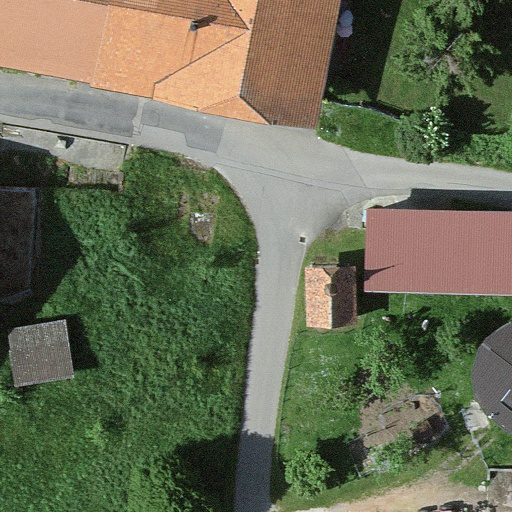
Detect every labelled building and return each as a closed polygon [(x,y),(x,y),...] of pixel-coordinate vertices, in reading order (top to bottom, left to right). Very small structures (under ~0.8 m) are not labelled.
[(0,0),(0,69),(321,128),(344,0),(0,0)] [(511,217),(368,215),(366,300),(511,302),(511,217)] [(359,271),(307,271),(307,334),(359,334),(359,271)] [(511,304),(478,305),(481,411),(511,410),(511,304)] [(71,306),(9,313),(15,368),(77,361),(71,306)]
